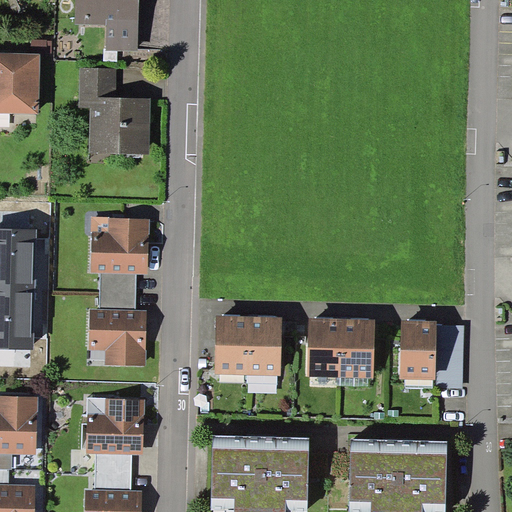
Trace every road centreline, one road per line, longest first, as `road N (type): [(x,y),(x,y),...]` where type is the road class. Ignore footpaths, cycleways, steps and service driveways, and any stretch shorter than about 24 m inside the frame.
road 1 (residential): [(185,0),(172,511)]
road 2 (residential): [(488,511),(488,0)]
